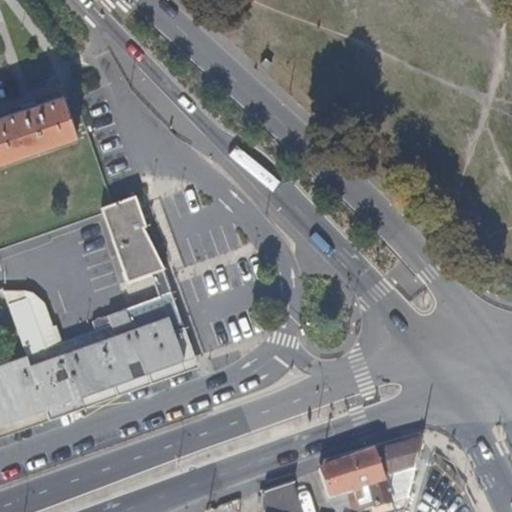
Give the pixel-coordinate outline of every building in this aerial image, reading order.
[(0,162),(76,136),(61,95),(0,116),(0,162)] [(150,235),(145,221),(148,220),(140,197),(100,211),(124,281),(162,268),(150,235)] [(153,278),(164,274),(162,268),(124,281),(125,287),(153,278)] [(154,283),(166,279),(164,274),(153,278),(154,283)] [(118,395),(197,367),(182,327),(166,279),(154,283),(161,303),(182,361),(167,366),(114,384),(118,395)] [(78,397),(59,346),(40,352),(23,303),(3,310),(12,337),(21,359),(31,387),(39,411),(78,397)] [(182,361),(161,303),(113,320),(114,327),(96,333),(114,384),(167,366),(182,361)] [(114,384),(96,333),(59,346),(78,397),(114,384)] [(0,424),(39,411),(31,387),(21,359),(0,366),(0,424)] [(81,407),(117,395),(118,395),(114,384),(78,397),(81,407)] [(73,410),(81,407),(78,397),(39,411),(42,421),(73,410)] [(0,435),(26,427),(42,421),(39,411),(0,424),(0,435)] [(405,498),(421,438),(381,447),(352,456),(317,469),(328,499),(350,491),(358,511),(366,511),(373,509),(374,511),(394,511),(396,511),(392,502),(405,498)] [(298,511),(291,483),(261,494),(261,511),(298,511)]
